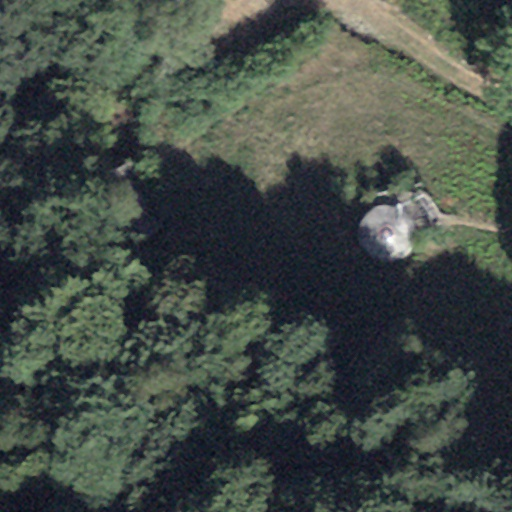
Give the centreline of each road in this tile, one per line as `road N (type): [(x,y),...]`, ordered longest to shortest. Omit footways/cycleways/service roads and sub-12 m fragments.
road 1 (track): [(0,165),(24,114),(49,90),(276,0)]
road 2 (track): [(348,0),(445,67),(511,100)]
